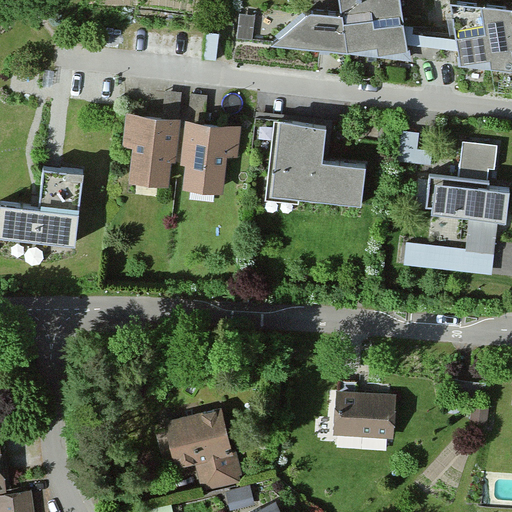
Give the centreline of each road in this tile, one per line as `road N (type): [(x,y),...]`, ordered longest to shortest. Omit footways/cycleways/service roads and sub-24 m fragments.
road 1 (residential): [(511,332),(57,308)]
road 2 (residential): [(511,112),(73,57)]
road 3 (residential): [(57,308),(52,405),(61,455),(86,511)]
